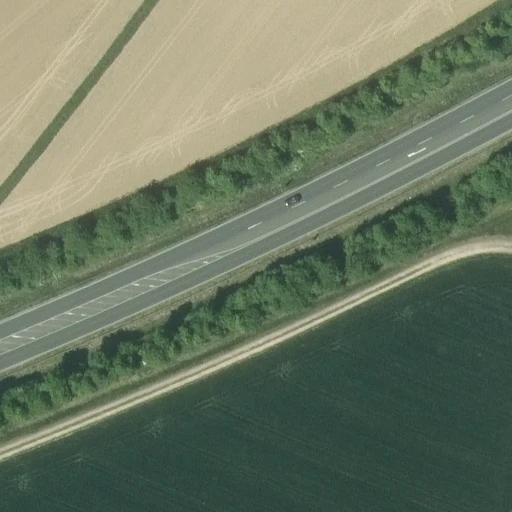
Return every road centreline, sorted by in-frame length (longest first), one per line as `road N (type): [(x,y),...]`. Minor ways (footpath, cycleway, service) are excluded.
road 1 (trunk): [(0,348),(203,259),(511,104)]
road 2 (track): [(0,450),(224,364),(487,247),(511,251)]
road 3 (track): [(170,0),(43,164)]
